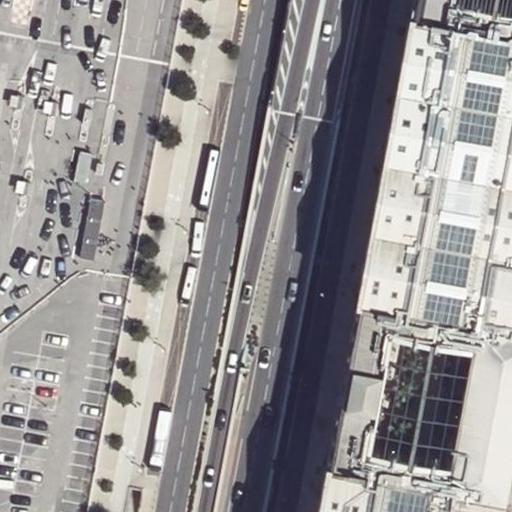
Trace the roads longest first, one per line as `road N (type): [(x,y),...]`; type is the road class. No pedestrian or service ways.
road 1 (motorway): [(314,0),(205,511)]
road 2 (trunk): [(337,0),(243,511)]
road 3 (tertiary): [(289,511),(383,0)]
road 4 (tertiary): [(265,0),(171,511)]
